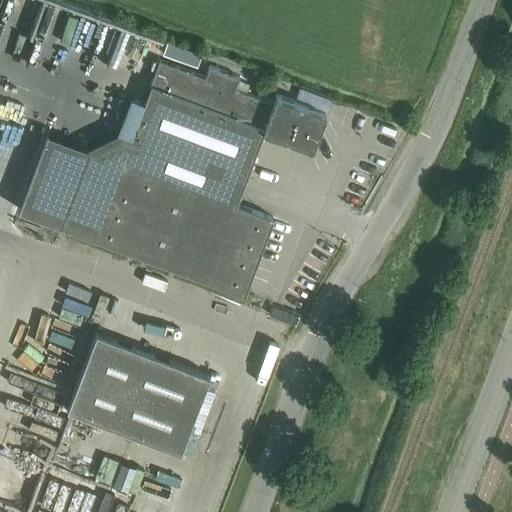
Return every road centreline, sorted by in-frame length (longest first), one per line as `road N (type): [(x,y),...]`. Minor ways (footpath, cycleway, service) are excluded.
road 1 (unclassified): [(252,511),(313,346),(428,143),(481,0)]
road 2 (tertiary): [(452,511),(511,351)]
